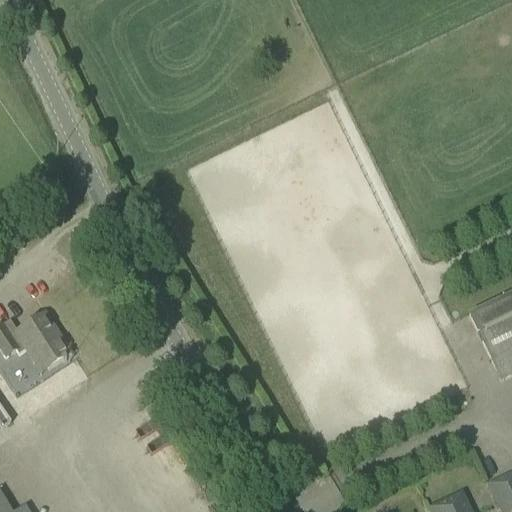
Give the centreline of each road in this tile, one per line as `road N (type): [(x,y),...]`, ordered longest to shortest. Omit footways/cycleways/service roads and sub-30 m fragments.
road 1 (unclassified): [(283,511),(148,282),(14,0)]
road 2 (unknown): [(180,338),(37,428),(38,453),(65,511)]
